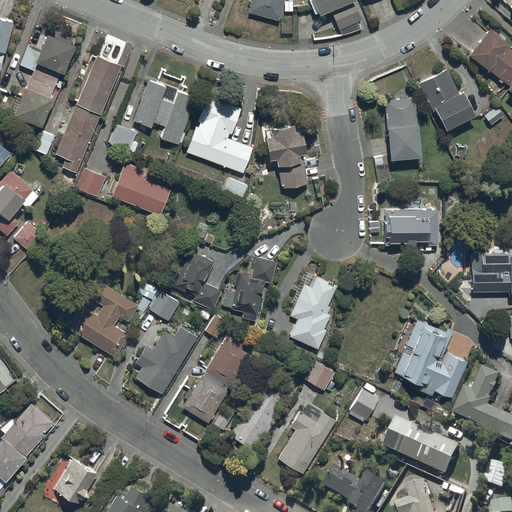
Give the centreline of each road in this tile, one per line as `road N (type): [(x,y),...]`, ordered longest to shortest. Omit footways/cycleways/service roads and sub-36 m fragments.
road 1 (residential): [(0,305),(80,395),(269,511)]
road 2 (residential): [(333,63),(236,57),(97,0)]
road 3 (residential): [(333,63),(353,203),(339,231)]
road 4 (residential): [(454,0),(380,47),(333,63)]
